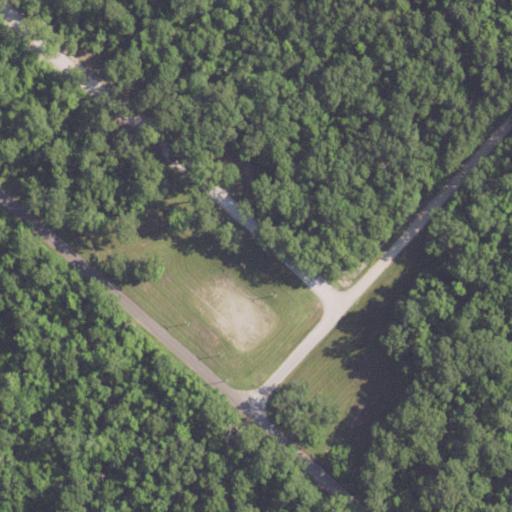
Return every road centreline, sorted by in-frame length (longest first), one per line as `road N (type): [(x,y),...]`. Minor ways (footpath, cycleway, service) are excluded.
road 1 (residential): [(366,511),(0,198)]
road 2 (track): [(335,307),(1,0)]
road 3 (residential): [(335,307),(511,120)]
road 4 (residential): [(249,406),(335,307)]
